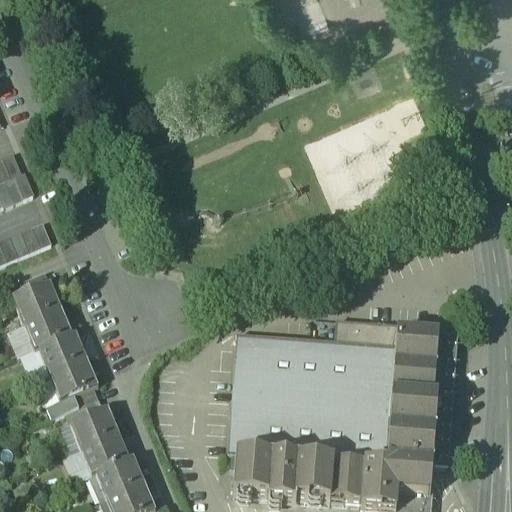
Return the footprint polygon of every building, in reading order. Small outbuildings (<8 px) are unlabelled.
[(305,0),(311,27),(323,25),(318,0),(305,0)] [(12,160),(1,165),(10,186),(13,184),(21,181),(12,160)] [(1,165),(0,165),(0,189),(4,188),(10,186),(1,165)] [(21,181),(13,184),(22,204),(23,206),(34,202),(24,180),(21,181)] [(10,186),(4,188),(12,208),(22,204),(13,184),(10,186)] [(0,189),(0,208),(2,213),(12,208),(4,188),(0,189)] [(51,250),(42,230),(31,234),(40,255),(51,250)] [(40,255),(31,234),(20,239),(29,259),(40,255)] [(29,259),(20,239),(9,243),(17,264),(29,259)] [(17,264),(9,243),(0,247),(0,253),(6,269),(17,264)] [(44,280),(19,290),(24,301),(49,290),(44,280)] [(24,301),(12,306),(23,333),(61,317),(49,290),(24,301)] [(61,317),(23,333),(34,359),(38,357),(72,343),(61,317)] [(334,351),(236,344),(228,463),(332,471),(388,475),(388,469),(398,338),(399,334),(335,329),(334,351)] [(457,342),(398,338),(388,469),(432,473),(447,474),(451,425),(457,342)] [(72,343),(38,357),(49,383),(86,367),(75,341),(72,343)] [(97,394),(86,367),(49,383),(59,408),(60,410),(73,404),(94,395),(97,394)] [(94,395),(73,404),(78,415),(98,406),(94,395)] [(73,404),(60,410),(59,408),(47,413),(52,426),(65,421),(78,415),(73,404)] [(98,406),(78,415),(65,421),(69,431),(103,417),(98,406)] [(103,417),(69,431),(81,458),(118,442),(107,416),(103,417)] [(118,442),(81,458),(91,484),(95,483),(129,468),(118,442)] [(332,471),(235,464),(232,504),(329,511),(329,510),(332,471)] [(129,468),(95,483),(106,508),(144,492),(133,467),(129,468)] [(428,511),(432,473),(388,469),(388,475),(332,471),(329,510),(349,511),(428,511)] [(151,511),(144,492),(106,508),(100,511),(99,511),(151,511)] [(1,493),(0,493),(0,511),(8,509),(1,493)]
